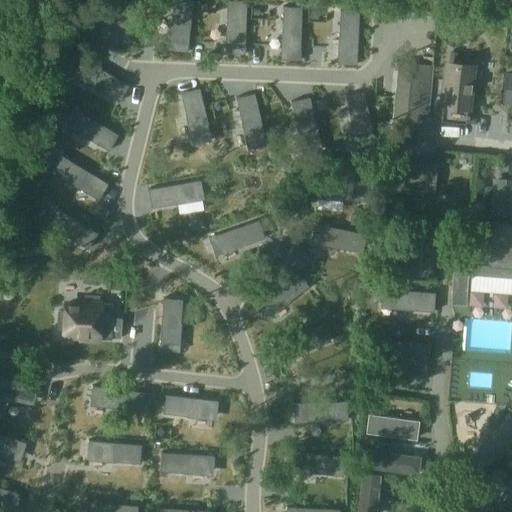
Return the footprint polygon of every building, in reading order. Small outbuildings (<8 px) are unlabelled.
[(114,0),(114,14),(115,14),(115,39),(131,40),(132,0),(114,0)] [(173,22),(170,47),(186,49),(191,0),(173,0),(171,22),(173,22)] [(227,1),(226,26),(228,26),(227,51),(244,52),(245,1),(227,1)] [(283,7),(282,32),(283,32),(283,57),(299,58),(301,7),(283,7)] [(340,11),(339,36),(341,36),(340,61),(356,62),(358,11),(340,11)] [(86,58),(78,72),(99,85),(98,87),(120,100),(129,84),(86,58)] [(433,63),(397,59),(389,143),(417,146),(419,118),(428,118),(433,63)] [(438,107),(470,109),(476,63),(443,59),(438,107)] [(198,88),(180,92),(186,116),(188,116),(193,140),(209,137),(198,88)] [(363,91),(345,95),(351,120),(353,119),(359,144),(375,140),(363,91)] [(254,93),(236,97),(242,121),(244,121),(249,146),(265,142),(254,93)] [(309,96),(291,101),(297,125),(298,125),(304,149),(320,145),(309,96)] [(76,108),(67,122),(89,135),(88,136),(110,149),(119,134),(76,108)] [(65,157),(57,171),(78,184),(77,185),(99,198),(108,183),(65,157)] [(437,168),(391,163),(388,191),(434,196),(437,168)] [(317,178),(316,195),(339,196),(340,197),(340,198),(365,200),(366,182),(317,178)] [(511,180),(492,179),(489,215),(511,217),(511,204),(511,180)] [(197,180),(148,188),(151,206),(176,202),(175,200),(176,200),(200,196),(197,180)] [(55,207),(46,221),(68,234),(67,235),(89,248),(98,232),(55,207)] [(259,221),(211,237),(216,253),(240,244),(241,246),(265,238),(259,221)] [(404,223),(401,272),(418,273),(419,256),(420,256),(422,224),(404,223)] [(316,224),(312,240),(337,245),(337,247),(361,252),(365,235),(316,224)] [(511,229),(500,229),(500,225),(473,224),(468,276),(511,278),(511,229)] [(297,272),(257,303),(268,316),(287,300),(288,301),(308,286),(297,272)] [(452,272),(449,305),(466,307),(468,274),(452,272)] [(385,289),(383,305),(409,308),(408,309),(434,311),(435,293),(385,289)] [(85,300),(65,299),(65,311),(58,311),(57,328),(64,328),(64,336),(78,337),(78,340),(98,341),(100,337),(111,338),(111,337),(120,337),(121,330),(112,317),(113,300),(101,300),(101,297),(85,296),(85,300)] [(163,298),(160,348),(177,349),(178,324),(180,324),(181,299),(163,298)] [(322,325),(275,344),(282,359),(305,350),(306,351),(329,342),(322,325)] [(379,341),(378,357),(403,359),(403,361),(428,362),(430,345),(379,341)] [(0,377),(0,394),(10,397),(9,398),(34,404),(38,386),(0,377)] [(95,386),(93,402),(118,405),(118,407),(143,410),(145,392),(95,386)] [(165,394),(163,412),(188,415),(188,413),(213,416),(215,400),(165,394)] [(347,402),(296,404),(297,420),(322,419),(322,421),(348,420),(347,402)] [(368,415),(366,433),(415,439),(417,423),(393,420),(393,418),(368,415)] [(0,433),(0,453),(20,460),(26,443),(0,433)] [(90,440),(89,457),(114,459),(114,460),(139,462),(141,444),(90,440)] [(389,453),(390,444),(376,442),(375,451),(364,449),(362,468),(418,475),(420,456),(389,453)] [(295,451),(293,468),(318,471),(318,472),(343,475),(345,457),(295,451)] [(161,452),(160,470),(185,472),(185,470),(210,472),(211,455),(161,452)] [(361,473),(356,511),(377,511),(381,475),(361,473)] [(0,488),(0,507),(15,511),(20,495),(0,488)] [(511,511),(511,499),(483,511),(511,511)] [(87,502),(86,511),(136,511),(137,505),(87,502)]
